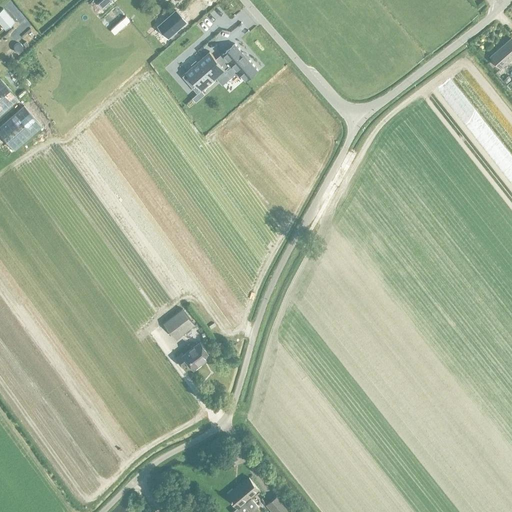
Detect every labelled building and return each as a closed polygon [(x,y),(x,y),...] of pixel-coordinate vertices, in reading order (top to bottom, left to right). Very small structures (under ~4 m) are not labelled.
[(0,10),(0,23),(6,29),(15,21),(3,8),(0,10)] [(158,26),(168,37),(186,21),(176,10),(158,26)] [(511,58),(511,38),(491,56),(501,68),(511,58)] [(209,51),(185,72),(201,90),(225,70),(226,71),(225,71),(226,73),(227,72),(228,74),(234,68),(245,81),(258,70),(235,43),(222,54),(223,55),(217,60),(209,51)] [(0,81),(0,112),(15,100),(0,81)] [(201,90),(192,98),(196,102),(205,94),(201,90)] [(183,309),(163,323),(175,339),(194,324),(183,309)] [(184,366),(188,362),(193,369),(201,362),(200,361),(209,355),(210,356),(211,355),(200,341),(184,354),(183,352),(177,356),(184,366)] [(259,506),(250,496),(259,489),(248,477),(240,484),(241,485),(237,488),(235,487),(227,494),(238,507),(233,511),(246,511),(250,509),(252,511),(259,506)] [(294,511),(279,493),(272,499),(267,504),(273,511),(294,511)]
